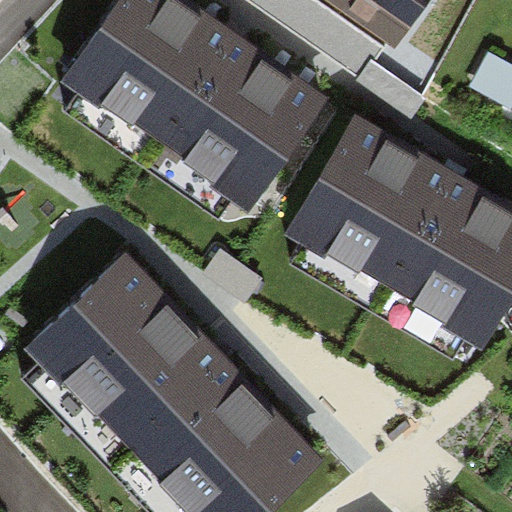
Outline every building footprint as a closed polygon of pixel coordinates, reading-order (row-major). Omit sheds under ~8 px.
[(331,90),(206,0),(118,0),(63,77),(76,87),(63,105),(221,218),(236,197),(247,206),(331,90)] [(320,0),(250,0),(358,76),(351,86),(407,126),(427,98),(375,62),(386,47),(320,0)] [(330,0),(397,46),(429,0),(330,0)] [(511,283),(511,200),(357,112),(290,228),(307,238),(294,260),(449,348),(461,326),(481,338),(511,283)] [(132,247),(29,342),(42,357),(24,373),(153,511),(254,511),(321,451),(132,247)]
